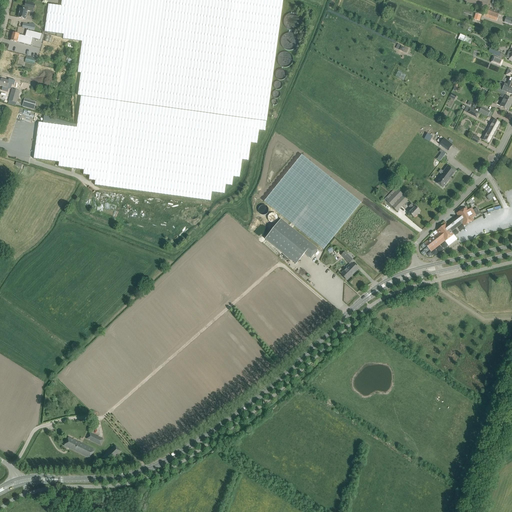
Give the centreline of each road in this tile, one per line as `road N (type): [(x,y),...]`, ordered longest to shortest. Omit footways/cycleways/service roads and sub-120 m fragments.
road 1 (secondary): [(75,479),(121,476),(170,458),(257,397),(346,314)]
road 2 (track): [(97,418),(277,265),(343,317)]
road 3 (residential): [(418,267),(416,243),(486,171),(511,129)]
